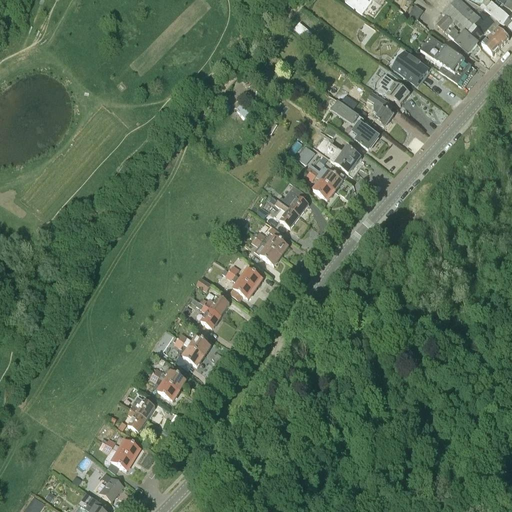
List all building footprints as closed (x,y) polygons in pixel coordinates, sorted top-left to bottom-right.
[(347,0),(345,4),(362,17),(374,0),(347,0)] [(469,9),(458,0),(457,0),(443,15),(446,17),(437,26),(441,31),(452,21),(467,36),(475,45),(488,32),(497,23),(485,11),(484,10),(484,11),(478,18),(476,16),(479,14),(471,6),(469,9)] [(480,7),(484,10),(485,11),(497,23),(500,26),(505,31),(509,35),(510,33),(511,35),(511,21),(511,22),(491,2),(490,3),(487,0),(480,7)] [(452,21),(441,31),(468,57),(472,60),(481,51),(477,47),(475,45),(467,36),(452,21)] [(488,32),(492,36),(500,44),(506,38),(509,35),(505,31),(500,26),(497,23),(488,32)] [(301,24),(294,33),(298,37),(306,28),(301,24)] [(484,49),(493,58),(509,41),(506,38),(500,44),(492,36),(481,47),(484,49)] [(461,89),(474,71),(471,68),(430,39),(420,53),(442,69),(439,74),(461,90),(461,89)] [(415,82),(419,85),(426,76),(426,77),(427,76),(419,70),(420,69),(414,65),(413,66),(406,61),(402,65),(410,70),(406,75),(413,80),(410,84),(412,85),(415,82)] [(269,84),(272,86),(278,78),(262,66),(261,67),(257,63),(251,70),(269,84)] [(386,98),(392,102),(400,109),(410,96),(386,77),(379,86),(381,87),(379,90),(378,93),(379,96),(382,96),(384,95),(387,97),(386,98)] [(394,118),(389,115),(392,109),(371,95),(367,102),(374,106),(373,108),(373,113),(377,116),(374,120),(375,121),(375,122),(385,130),(394,118)] [(342,103),(355,112),(360,104),(346,96),(342,103)] [(355,142),(360,146),(368,152),(378,139),(360,125),(363,121),(352,113),(338,102),(331,112),(355,130),(351,134),(349,137),(355,142)] [(251,124),(256,118),(243,107),(238,112),(251,124)] [(338,136),(329,129),(325,136),(333,141),(338,136)] [(315,156),(304,147),(295,159),(306,167),(315,156)] [(347,149),(343,155),(338,152),(330,162),(353,180),(364,165),(360,162),(361,160),(347,149)] [(335,193),(342,184),(329,173),(323,169),(319,174),(313,169),(310,174),(316,179),(322,183),(335,193)] [(310,174),(306,179),(312,184),(316,179),(310,174)] [(327,203),(335,193),(322,183),(314,192),(327,203)] [(281,199),(278,202),(300,219),(309,207),(300,200),(293,208),(282,200),(281,199)] [(277,221),(282,224),(281,225),(290,232),(300,219),(278,202),(275,206),(281,211),(274,219),(262,209),(257,215),(272,226),(277,221)] [(284,238),(272,229),(265,239),(259,234),(256,239),(262,244),(262,245),(268,249),(281,259),(289,249),(281,243),(284,238)] [(258,250),(262,245),(262,244),(256,239),(252,245),(258,250)] [(268,249),(261,258),(274,268),(281,259),(268,249)] [(233,268),(229,273),(235,277),(238,273),(233,268)] [(243,298),(248,302),(255,292),(240,281),(235,277),(229,273),(226,271),(222,275),(237,286),(233,292),(230,297),(240,304),(243,298)] [(249,272),(247,271),(240,281),(255,292),(262,282),(249,272)] [(211,287),(201,281),(196,288),(206,294),(211,287)] [(221,318),(230,307),(220,300),(215,307),(209,303),(208,304),(203,301),(200,305),(205,309),(206,308),(221,318)] [(212,332),(221,318),(206,308),(205,309),(202,313),(208,317),(202,325),(212,332)] [(181,336),(178,342),(184,346),(187,340),(181,336)] [(184,346),(190,350),(204,359),(211,349),(197,340),(194,345),(187,340),(184,346)] [(184,346),(178,342),(174,347),(180,350),(184,346)] [(204,359),(190,350),(184,360),(197,369),(204,359)] [(165,384),(179,393),(186,383),(169,372),(165,378),(162,376),(163,375),(157,371),(153,376),(159,380),(165,384)] [(156,385),(159,380),(153,376),(149,381),(156,385)] [(159,394),(173,404),(179,393),(165,384),(159,394)] [(155,410),(145,403),(140,400),(136,400),(131,409),(132,409),(131,411),(147,422),(155,410)] [(139,436),(147,422),(131,411),(128,415),(134,419),(128,429),(139,436)] [(116,446),(109,442),(105,447),(112,451),(116,446)] [(117,454),(132,463),(139,453),(124,444),(117,454)] [(109,457),(112,451),(105,447),(102,452),(109,457)] [(126,474),(132,463),(117,454),(111,464),(126,474)] [(110,505),(122,490),(111,481),(99,496),(110,505)] [(99,511),(102,510),(87,498),(75,511),(99,511)] [(38,511),(43,506),(34,500),(27,510),(30,511),(38,511)]
